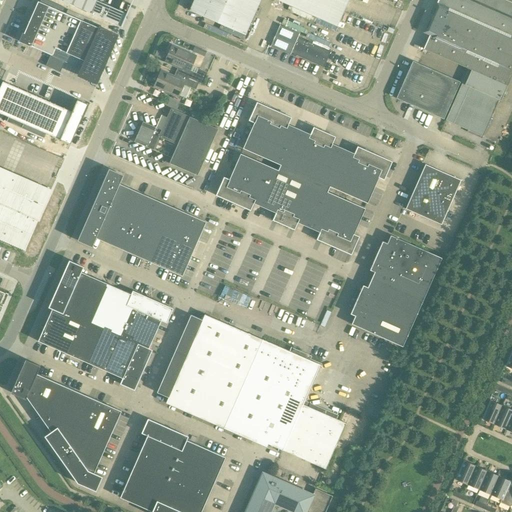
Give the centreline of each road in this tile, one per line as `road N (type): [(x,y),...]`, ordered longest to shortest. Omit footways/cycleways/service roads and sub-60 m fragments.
road 1 (unclassified): [(370,113),(150,18)]
road 2 (unclassified): [(190,298),(323,354),(359,274)]
road 3 (unclassified): [(359,274),(420,135)]
road 4 (unclassified): [(54,238),(190,298)]
road 5 (unclassified): [(93,153),(226,215)]
road 6 (unclassified): [(226,215),(359,274)]
road 7 (unknown): [(333,380),(372,393),(385,365),(384,353),(353,338),(338,355)]
road 8 (unclassified): [(23,351),(144,404)]
road 9 (unclassified): [(113,107),(0,58)]
road 10 (unclassified): [(418,0),(370,113)]
road 11 (unclassified): [(144,404),(254,452)]
